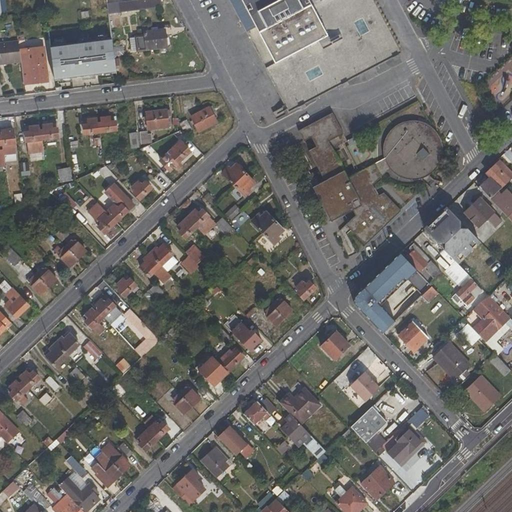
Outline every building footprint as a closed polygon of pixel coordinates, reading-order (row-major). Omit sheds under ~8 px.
[(136,0),(107,3),(109,13),(160,7),(158,0),(136,0)] [(320,0),(228,0),(235,11),(288,113),(402,53),(374,0),(321,0),(320,0)] [(145,32),(145,36),(129,38),(131,52),(167,48),(165,30),(145,32)] [(19,53),(18,40),(0,42),(0,65),(21,63),(19,53)] [(111,40),(50,47),(55,80),(115,73),(111,40)] [(48,82),(45,49),(19,53),(21,63),(23,85),(48,82)] [(213,108),(211,107),(191,117),(199,132),(217,122),(213,114),(215,113),(213,108)] [(169,116),(169,110),(146,113),(148,129),(169,127),(168,117),(169,116)] [(378,196),(373,185),(381,177),(375,164),(347,178),(329,142),(343,134),(332,113),(298,131),(304,142),(311,138),(316,148),(309,151),(324,181),(313,187),(331,222),(355,209),(357,214),(345,224),(365,245),(401,211),(385,193),(378,196)] [(101,118),(101,123),(99,123),(100,132),(116,131),(115,116),(101,118)] [(83,125),(84,134),(100,132),(99,123),(97,124),(96,119),(85,120),(86,125),(83,125)] [(385,151),(385,158),(391,168),(398,174),(404,178),(410,179),(417,179),(424,177),(431,172),(435,167),(439,161),(441,155),(441,149),(439,139),(434,131),(427,126),(422,124),(414,123),(409,122),(404,124),(399,126),(395,129),(389,136),(385,145),(385,151)] [(43,126),(43,130),(41,131),(42,139),(58,137),(57,124),(43,126)] [(44,152),(42,139),(41,131),(39,131),(38,127),(24,129),(28,154),(44,152)] [(0,145),(2,145),(2,150),(0,150),(0,165),(6,165),(5,154),(16,152),(13,129),(0,130),(0,145)] [(128,134),(130,149),(140,148),(138,133),(128,134)] [(359,142),(356,137),(347,141),(350,147),(359,142)] [(190,152),(180,142),(162,159),(172,169),(190,152)] [(391,168),(385,158),(375,164),(381,177),(391,168)] [(498,192),(511,178),(511,172),(500,161),(487,173),(490,177),(488,179),(479,188),(490,200),(498,192)] [(30,175),(28,163),(19,163),(21,176),(30,175)] [(228,167),(221,174),(232,186),(246,174),(235,165),(230,169),(228,167)] [(57,170),(60,183),(71,180),(70,167),(57,170)] [(246,174),(232,186),(244,198),(251,192),(248,189),(254,183),(246,174)] [(152,189),(142,179),(132,188),(135,192),(134,194),(140,200),(152,189)] [(111,215),(110,216),(116,223),(134,206),(114,185),(106,193),(115,204),(108,211),(111,215)] [(494,203),(501,195),(498,192),(490,200),(494,203)] [(22,194),(13,197),(16,206),(24,203),(22,194)] [(104,194),(96,200),(104,209),(111,202),(104,194)] [(511,194),(503,194),(501,195),(494,203),(511,222),(511,194)] [(498,217),(479,198),(464,213),(478,228),(487,219),(491,224),(498,217)] [(96,222),(95,224),(105,234),(116,223),(110,216),(108,218),(104,213),(106,212),(94,200),(85,209),(96,222)] [(235,206),(224,216),(229,222),(241,211),(235,206)] [(456,262),(479,241),(447,208),(424,230),(456,262)] [(186,218),(197,228),(204,236),(212,227),(208,226),(213,221),(202,211),(198,214),(195,211),(186,218)] [(257,215),(250,222),(262,234),(275,222),(265,212),(260,218),(257,215)] [(180,231),(179,233),(185,239),(197,228),(186,218),(176,227),(180,231)] [(222,218),(215,225),(226,237),(233,230),(222,218)] [(275,222),(262,234),(273,246),(280,239),(277,237),(284,231),(275,222)] [(62,229),(55,235),(61,242),(68,235),(62,229)] [(494,232),(490,229),(485,234),(488,237),(494,232)] [(86,251),(74,239),(66,247),(78,259),(86,251)] [(14,266),(21,259),(4,242),(1,245),(4,248),(2,251),(6,255),(5,256),(14,266)] [(435,278),(441,272),(414,243),(410,247),(412,250),(406,257),(419,270),(425,264),(429,268),(427,270),(435,278)] [(156,248),(149,254),(161,266),(173,255),(163,245),(158,250),(156,248)] [(185,254),(195,264),(197,266),(205,258),(193,245),(185,254)] [(54,250),(70,267),(78,259),(66,247),(61,250),(58,247),(54,250)] [(379,306),(416,271),(400,253),(354,297),(354,304),(382,333),(394,322),(379,306)] [(146,262),(139,268),(149,278),(161,266),(149,254),(143,260),(146,262)] [(185,254),(178,261),(188,270),(195,264),(185,254)] [(43,271),(41,270),(36,275),(48,287),(56,280),(46,269),(43,271)] [(40,295),(48,287),(36,275),(30,280),(32,282),(30,284),(40,295)] [(119,289),(117,291),(129,303),(140,291),(126,276),(116,286),(119,289)] [(299,292),(297,294),(304,300),(315,289),(309,282),(308,284),(304,280),(295,288),(299,292)] [(455,294),(456,296),(453,299),(457,303),(460,300),(467,306),(474,299),(471,296),(474,293),(472,291),(477,286),(471,280),(455,294)] [(149,291),(160,302),(166,297),(155,285),(149,291)] [(438,293),(431,286),(422,296),(428,302),(438,293)] [(6,295),(11,300),(5,306),(17,317),(29,306),(13,289),(6,295)] [(149,291),(143,296),(160,315),(167,309),(160,302),(149,291)] [(103,318),(109,325),(121,314),(105,296),(95,305),(98,309),(96,311),(103,318)] [(505,324),(510,319),(488,296),(473,310),(482,320),(472,329),(490,347),(510,329),(505,324)] [(279,298),(271,306),(283,319),(292,312),(279,298)] [(267,314),(265,317),(275,327),(283,319),(271,306),(265,312),(267,314)] [(4,327),(10,322),(0,310),(0,332),(5,328),(4,327)] [(91,310),(81,319),(97,336),(104,330),(97,324),(103,318),(96,311),(94,313),(91,310)] [(130,310),(124,316),(153,347),(160,340),(130,310)] [(427,339),(412,323),(398,336),(405,343),(406,342),(415,351),(427,339)] [(221,328),(216,332),(227,345),(232,340),(221,328)] [(336,331),(320,347),(334,360),(349,346),(336,331)] [(245,344),(242,346),(249,352),(261,341),(255,334),(253,336),(250,332),(242,340),(245,344)] [(67,333),(55,344),(67,356),(78,345),(67,333)] [(89,341),(83,348),(95,360),(102,354),(89,341)] [(470,365),(448,342),(433,358),(455,381),(470,365)] [(55,344),(43,355),(55,367),(67,356),(55,344)] [(143,344),(135,351),(140,357),(147,349),(143,344)] [(229,351),(218,362),(228,372),(243,358),(235,350),(231,354),(229,351)] [(505,376),(510,370),(495,354),(489,360),(505,376)] [(214,370),(204,378),(213,387),(228,372),(218,362),(211,368),(214,370)] [(76,369),(70,375),(75,379),(80,374),(76,369)] [(23,381),(21,383),(27,390),(40,379),(33,372),(29,375),(25,372),(19,377),(23,381)] [(363,373),(349,386),(365,403),(379,389),(363,373)] [(501,397),(480,375),(465,391),(485,412),(501,397)] [(50,378),(45,382),(54,391),(59,387),(50,378)] [(8,390),(7,392),(16,401),(17,400),(22,405),(28,400),(22,395),(27,390),(21,383),(19,385),(15,381),(7,389),(8,390)] [(185,389),(179,394),(191,407),(199,399),(190,389),(187,391),(185,389)] [(289,394),(278,404),(289,415),(300,426),(320,406),(304,389),(293,399),(289,394)] [(175,403),(173,404),(183,415),(191,407),(179,394),(173,400),(175,403)] [(256,401),(242,415),(254,426),(260,419),(262,421),(269,415),(256,401)] [(387,423),(371,407),(350,428),(373,454),(379,449),(385,443),(376,433),(387,423)] [(23,411),(17,416),(26,426),(32,420),(23,411)] [(0,436),(8,445),(19,433),(0,413),(0,436)] [(289,415),(283,420),(292,429),(286,435),(297,446),(309,435),(300,426),(289,415)] [(150,434),(157,440),(168,429),(160,420),(149,429),(152,432),(150,434)] [(217,438),(234,456),(240,452),(245,458),(252,451),(228,426),(217,438)] [(396,441),(391,446),(403,459),(420,442),(406,427),(393,440),(396,441)] [(145,432),(135,441),(144,452),(157,440),(150,434),(148,436),(145,432)] [(345,433),(338,438),(343,442),(349,437),(345,433)] [(102,453),(122,474),(130,466),(109,443),(100,451),(102,453)] [(379,449),(373,454),(379,459),(385,453),(379,449)] [(216,450),(201,462),(215,477),(230,463),(216,450)] [(98,464),(91,470),(97,474),(96,476),(108,488),(122,474),(102,453),(95,460),(98,464)] [(322,454),(315,461),(321,467),(327,460),(322,454)] [(71,456),(65,462),(81,478),(87,473),(71,456)] [(379,468),(360,485),(376,501),(395,484),(379,468)] [(307,469),(301,474),(308,482),(314,477),(307,469)] [(192,470),(176,485),(193,502),(205,490),(200,484),(198,486),(194,482),(199,478),(192,470)] [(67,480),(59,487),(72,501),(83,511),(86,511),(99,500),(95,495),(97,493),(89,484),(79,493),(67,480)] [(13,481),(2,492),(8,498),(19,488),(13,481)] [(41,511),(42,511),(50,504),(30,485),(23,492),(34,505),(41,511)] [(339,486),(333,491),(340,498),(336,503),(343,511),(357,511),(366,503),(351,488),(346,493),(339,486)] [(53,490),(46,495),(54,503),(60,498),(53,490)] [(270,493),(261,502),(267,508),(275,500),(270,493)] [(267,508),(262,511),(287,511),(275,500),(267,508)] [(62,511),(60,511),(83,511),(72,501),(67,506),(64,502),(59,507),(62,511)]
